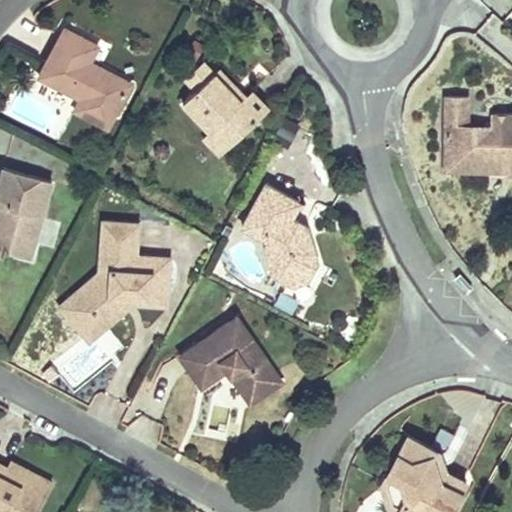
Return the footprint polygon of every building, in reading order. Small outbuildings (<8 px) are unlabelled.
[(99,45),(65,27),(39,76),(81,99),(114,117),(132,83),(101,66),(98,71),(87,66),(90,61),(99,45)] [(196,89),(214,71),(204,60),(186,78),(196,89)] [(98,71),(101,66),(90,61),(87,66),(98,71)] [(210,130),(227,148),(263,114),(246,96),(242,100),(234,107),(230,103),(234,98),(227,90),(230,87),(214,71),(196,89),(183,101),(210,130)] [(242,100),(230,87),(227,90),(234,98),(230,103),(234,107),(242,100)] [(246,96),(263,114),(268,109),(251,91),(246,96)] [(511,112),(493,113),(492,124),(468,124),(468,94),(446,94),(445,170),(462,170),(469,163),(496,163),(504,171),(511,171),(511,112)] [(108,128),(114,117),(81,99),(74,111),(108,128)] [(203,137),(220,155),(227,148),(210,130),(203,137)] [(30,257),(52,181),(3,167),(0,178),(0,202),(4,204),(2,211),(0,210),(0,238),(1,239),(8,251),(30,257)] [(306,225),(293,229),(287,226),(291,217),(300,201),(266,183),(243,227),(269,241),(266,247),(274,275),(286,282),(290,274),(303,269),(311,273),(317,262),(306,225)] [(306,225),(291,217),(287,226),(293,229),(306,225)] [(170,258),(136,255),(138,223),(103,221),(100,272),(66,301),(77,315),(92,316),(103,329),(126,309),(121,303),(128,297),(133,303),(167,305),(170,258)] [(8,251),(1,239),(0,238),(0,254),(2,255),(8,251)] [(311,273),(303,269),(290,274),(286,282),(294,286),(307,281),(311,273)] [(126,309),(133,303),(128,297),(121,303),(126,309)] [(92,316),(77,315),(66,301),(60,306),(89,340),(103,329),(92,316)] [(227,369),(251,403),(282,381),(237,316),(180,355),(202,387),(227,369)] [(445,471),(439,452),(407,436),(387,474),(401,481),(406,498),(399,511),(450,511),(466,482),(445,471)] [(0,511),(37,511),(53,484),(10,461),(8,467),(4,473),(0,470),(0,511)] [(406,498),(401,481),(387,474),(381,485),(388,506),(399,511),(406,498)]
